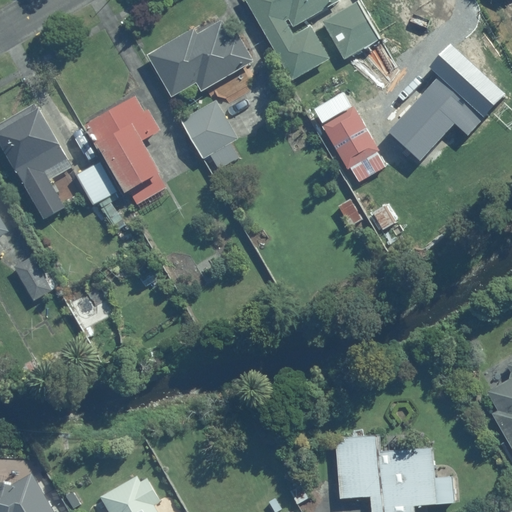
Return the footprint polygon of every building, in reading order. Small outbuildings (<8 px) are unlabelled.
[(247,0),(294,80),(331,58),(312,26),(295,35),(287,20),(290,19),(294,26),(340,0),(247,0)] [(410,0),(367,0),(368,3),(363,5),(386,44),(391,41),(391,43),(397,40),(404,52),(427,38),(420,26),(424,23),(410,0)] [(397,67),(359,1),(324,21),(346,58),(365,47),(382,76),(397,67)] [(149,54),(173,96),(198,82),(202,90),(255,61),(239,32),(232,36),(223,20),(198,33),(195,29),(149,54)] [(146,112),(136,95),(85,123),(101,152),(103,151),(127,192),(130,190),(138,204),(167,187),(159,174),(162,172),(145,140),(162,130),(150,109),(146,112)] [(240,138),(217,99),(182,119),(205,158),(212,154),(220,169),(240,157),(231,143),(240,138)] [(60,147),(63,146),(40,108),(38,109),(36,104),(0,122),(0,140),(18,173),(20,171),(46,220),(66,208),(47,171),(68,160),(60,147)] [(410,125),(403,113),(386,122),(393,135),(410,125)] [(429,149),(424,141),(410,149),(414,156),(429,149)] [(101,161),(79,174),(95,204),(117,191),(101,161)] [(364,219),(353,200),(340,206),(352,226),(364,219)] [(397,222),(387,205),(374,212),(384,229),(397,222)] [(0,213),(0,237),(10,231),(0,213)] [(36,255),(32,257),(14,267),(35,302),(56,289),(36,255)] [(93,279),(65,297),(88,332),(116,314),(93,279)] [(511,361),(508,363),(511,371),(511,374),(511,378),(488,390),(499,410),(494,414),(511,445),(511,361)] [(381,434),(337,438),(342,498),(370,496),(371,511),(414,511),(414,506),(457,503),(454,476),(437,477),(434,447),(383,451),(381,434)] [(0,511),(55,511),(33,473),(11,486),(0,482),(0,511)] [(161,501),(148,478),(142,481),(139,475),(102,496),(110,511),(159,511),(156,504),(161,501)] [(310,498),(302,484),(292,490),(299,503),(310,498)]
